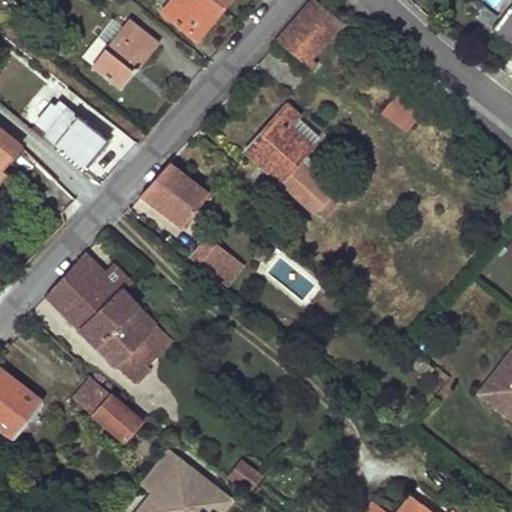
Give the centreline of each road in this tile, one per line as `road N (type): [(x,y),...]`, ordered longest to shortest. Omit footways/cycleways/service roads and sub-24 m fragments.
road 1 (residential): [(283,0),(0,321)]
road 2 (residential): [(379,0),(511,109)]
